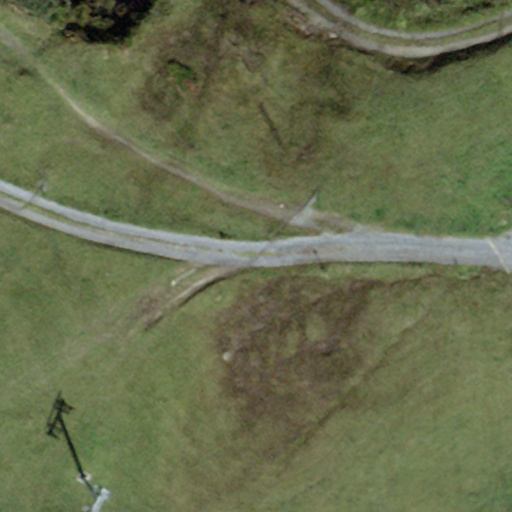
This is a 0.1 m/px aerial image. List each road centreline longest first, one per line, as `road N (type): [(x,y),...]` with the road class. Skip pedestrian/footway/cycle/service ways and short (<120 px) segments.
road 1 (track): [(365,256),(118,243),(0,192)]
road 2 (track): [(511,24),(392,37),(339,0)]
road 3 (track): [(511,267),(365,256)]
